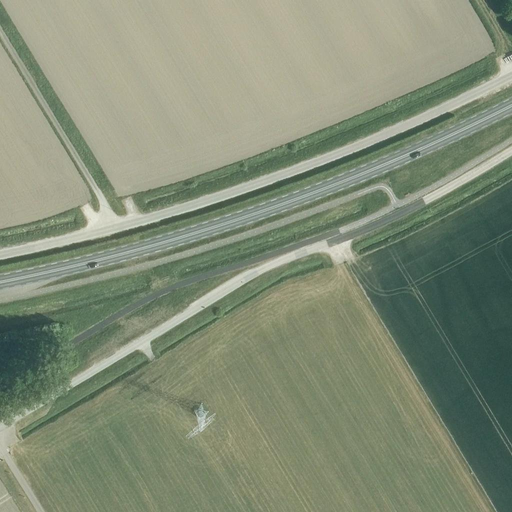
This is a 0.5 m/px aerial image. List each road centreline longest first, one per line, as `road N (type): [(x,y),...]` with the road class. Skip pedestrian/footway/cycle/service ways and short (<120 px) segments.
road 1 (unclassified): [(0,428),(232,285),(384,220),(511,151)]
road 2 (unclassified): [(0,255),(226,194),(350,149),(511,74)]
road 3 (primary): [(0,282),(135,251),(312,193),(511,105)]
